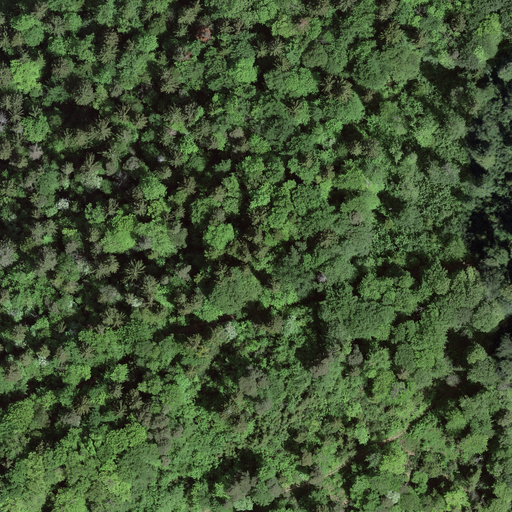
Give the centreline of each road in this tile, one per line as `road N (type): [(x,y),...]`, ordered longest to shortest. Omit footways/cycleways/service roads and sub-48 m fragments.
road 1 (track): [(511,241),(458,264),(224,316),(154,343),(98,380),(0,408)]
road 2 (track): [(204,511),(331,474),(391,440),(448,394),(511,324)]
